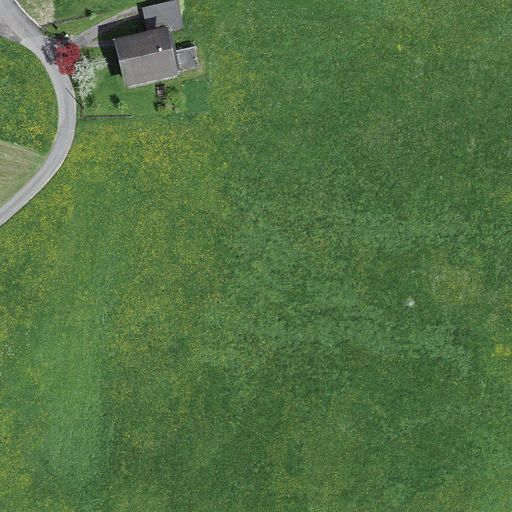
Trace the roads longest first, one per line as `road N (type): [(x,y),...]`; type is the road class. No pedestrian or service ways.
road 1 (track): [(103,511),(114,200),(87,160),(61,141)]
road 2 (residential): [(0,4),(57,75),(67,106),(61,141)]
